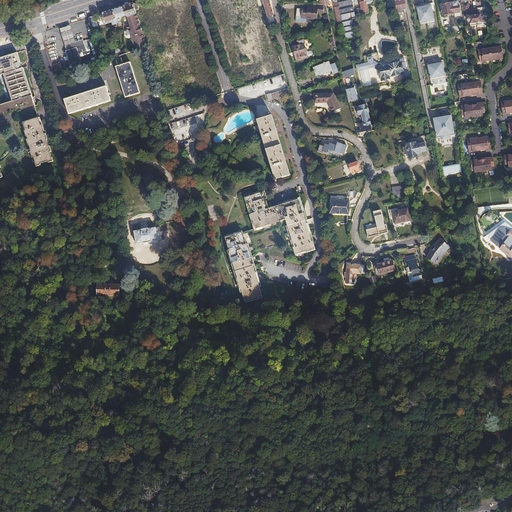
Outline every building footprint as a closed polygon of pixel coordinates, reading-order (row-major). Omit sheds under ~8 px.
[(271,9),(268,0),(262,0),(266,10),(271,9)] [(342,24),(336,0),(332,0),(338,24),(339,23),(340,25),(342,24)] [(355,18),(351,0),(336,0),(342,24),(346,39),(348,46),(357,43),(351,19),(355,18)] [(367,3),(366,0),(359,0),(361,8),(356,9),(357,17),(369,14),(367,3)] [(394,0),(395,2),(397,12),(407,10),(405,0),(398,2),(398,1),(398,0),(394,0)] [(136,14),(135,10),(139,9),(136,2),(128,5),(122,7),(124,15),(127,17),(136,14)] [(432,20),(435,19),(432,3),(417,6),(420,22),(423,22),(423,23),(432,22),(432,20)] [(453,7),(452,3),(440,4),(441,12),(453,10),(453,12),(460,12),(459,6),(453,7)] [(124,15),(122,7),(116,8),(113,9),(116,21),(123,19),(123,16),(124,15)] [(302,10),(301,18),(317,20),(318,8),(311,7),(310,11),(302,10)] [(116,21),(113,9),(106,12),(100,13),(101,15),(100,15),(101,18),(102,18),(102,19),(104,18),(106,23),(111,22),(112,25),(117,23),(117,22),(116,21)] [(144,39),(139,24),(136,14),(127,17),(129,24),(131,30),(129,31),(130,34),(133,45),(138,49),(145,46),(146,46),(144,39)] [(98,26),(95,15),(89,17),(92,28),(98,26)] [(480,15),(469,17),(470,25),(482,23),(480,15)] [(150,37),(146,27),(147,26),(147,24),(150,22),(153,32),(157,30),(155,24),(148,19),(145,22),(139,24),(144,39),(150,37)] [(182,74),(177,58),(174,59),(170,48),(152,54),(149,46),(156,43),(153,32),(150,22),(147,24),(147,26),(146,27),(150,37),(144,39),(146,46),(145,46),(157,84),(181,76),(182,76),(182,75),(182,74)] [(76,43),(71,26),(60,29),(67,52),(68,51),(67,47),(76,43)] [(307,57),(305,52),(306,49),(304,48),(304,45),(304,44),(305,43),(304,40),(303,40),(297,41),(298,46),(292,47),(296,60),(307,57)] [(67,52),(66,52),(72,70),(83,66),(79,54),(86,52),(83,41),(76,43),(67,47),(68,51),(67,52)] [(481,49),(477,49),(478,61),(486,61),(485,60),(494,59),(494,60),(501,59),(500,47),(496,47),(497,48),(481,50),(481,49)] [(0,75),(3,74),(12,101),(32,95),(23,68),(22,69),(17,53),(0,58),(0,75)] [(376,69),(378,65),(375,62),(374,63),(373,58),(368,59),(369,64),(358,66),(359,71),(360,71),(370,69),(374,68),(376,69)] [(382,67),(405,63),(404,59),(378,65),(382,67)] [(130,62),(115,66),(125,97),(140,93),(130,62)] [(329,62),(314,68),(315,70),(313,71),(314,73),(315,73),(316,75),(323,73),(323,74),(332,71),(329,62)] [(441,77),(445,76),(442,62),(428,64),(430,78),(434,78),(434,80),(441,78),(441,77)] [(284,74),(281,63),(272,66),(276,77),(284,74)] [(403,74),(406,73),(406,75),(407,74),(405,63),(382,67),(378,65),(376,69),(379,71),(382,81),(387,80),(387,81),(388,80),(390,79),(389,77),(403,74)] [(354,68),(343,71),(345,78),(356,75),(354,68)] [(373,85),(370,69),(360,71),(364,86),(373,85)] [(209,97),(205,84),(196,87),(195,83),(184,87),(181,77),(157,85),(159,91),(165,111),(209,97)] [(464,84),(457,85),(459,97),(462,97),(462,96),(478,94),(482,94),(480,81),(473,83),(473,84),(464,85),(464,84)] [(64,99),(68,114),(110,101),(106,86),(64,99)] [(268,101),(290,94),(288,88),(266,95),(268,101)] [(345,91),(348,102),(357,99),(354,88),(345,91)] [(0,138),(26,131),(24,125),(39,121),(38,116),(32,95),(12,101),(0,105),(0,138)] [(341,111),(333,97),(317,100),(318,108),(328,106),(333,116),(341,111)] [(509,101),(501,101),(503,114),(507,113),(507,112),(511,111),(511,101),(509,102),(509,101)] [(464,105),(460,106),(462,118),(469,117),(469,116),(477,115),(478,116),(485,114),(483,102),(479,103),(479,104),(464,106),(464,105)] [(359,109),(356,110),(358,116),(361,115),(364,128),(371,126),(368,113),(369,113),(367,107),(366,107),(366,106),(359,108),(359,109)] [(438,130),(436,131),(438,138),(442,137),(443,140),(452,138),(451,135),(456,134),(454,127),(456,127),(455,121),(453,122),(452,115),(445,116),(445,118),(441,119),(441,117),(433,119),(435,125),(437,125),(438,130)] [(192,125),(200,122),(199,116),(195,118),(170,126),(171,131),(192,125)] [(290,175),(271,116),(257,120),(276,182),(277,181),(276,179),(290,175)] [(49,147),(47,140),(46,141),(43,132),(39,121),(24,125),(26,131),(28,137),(27,137),(30,146),(29,146),(31,153),(32,153),(36,164),(39,163),(40,164),(48,162),(48,160),(52,159),(48,147),(49,147)] [(474,139),(467,140),(468,152),(472,152),(472,151),(488,149),(491,149),(490,136),(482,138),(474,140),(474,139)] [(336,152),(345,155),(348,145),(339,142),(336,152)] [(403,148),(405,155),(408,155),(409,158),(417,156),(421,155),(421,153),(422,153),(422,152),(426,151),(424,144),(416,145),(415,144),(407,145),(407,147),(403,148)] [(473,160),(470,161),(471,173),(478,172),(478,171),(487,170),(487,171),(494,170),(493,158),(489,158),(489,159),(473,161),(473,160)] [(360,170),(357,163),(349,165),(351,173),(360,170)] [(444,179),(461,176),(458,163),(441,167),(444,179)] [(247,204),(248,204),(256,228),(286,219),(294,247),(293,247),(296,254),(315,248),(313,241),(312,241),(299,199),(268,208),(265,198),(266,198),(264,191),(245,198),(247,204)] [(333,212),(327,213),(331,226),(338,224),(337,222),(342,221),(342,223),(349,221),(345,208),(338,210),(338,209),(337,208),(336,208),(335,208),(334,209),(333,210),(333,211),(333,212)] [(391,212),(394,225),(410,221),(407,208),(391,212)] [(368,237),(389,233),(384,210),(374,212),(376,223),(366,225),(368,237)] [(484,238),(487,243),(489,243),(491,241),(500,248),(500,249),(511,258),(511,256),(511,229),(511,230),(511,229),(511,228),(505,222),(484,238)] [(133,229),(136,247),(161,244),(158,225),(133,229)] [(238,234),(221,239),(240,303),(257,297),(238,234)] [(427,258),(434,263),(436,259),(439,254),(444,250),(448,246),(440,239),(435,243),(429,250),(428,252),(430,254),(427,258)] [(379,255),(376,258),(382,263),(385,260),(379,255)] [(420,269),(419,270),(416,259),(407,261),(408,267),(410,267),(413,277),(421,275),(420,269)] [(389,261),(377,264),(379,275),(395,271),(393,264),(394,264),(394,262),(390,260),(389,261)] [(346,283),(351,284),(352,273),(360,274),(361,265),(347,264),(347,273),(344,273),(344,277),(346,277),(346,283)] [(98,286),(98,295),(122,295),(122,286),(98,286)]
